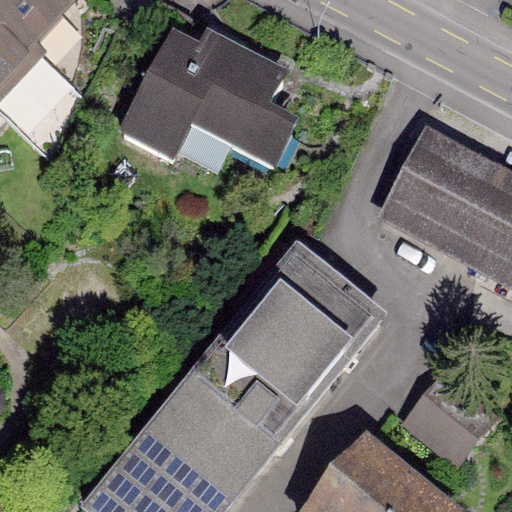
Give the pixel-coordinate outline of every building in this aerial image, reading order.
[(61,0),(0,0),(0,105),(84,23),(61,0)] [(197,62),(172,49),(122,141),(181,172),(197,141),(277,184),(305,131),(270,112),(290,75),(212,33),(197,62)] [(511,193),(431,151),(388,233),(511,297),(511,193)] [(247,511),(386,340),(301,272),(107,511),(247,511)] [(444,393),(408,442),(462,482),(498,433),(444,393)] [(419,511),(362,464),(321,511),(419,511)]
